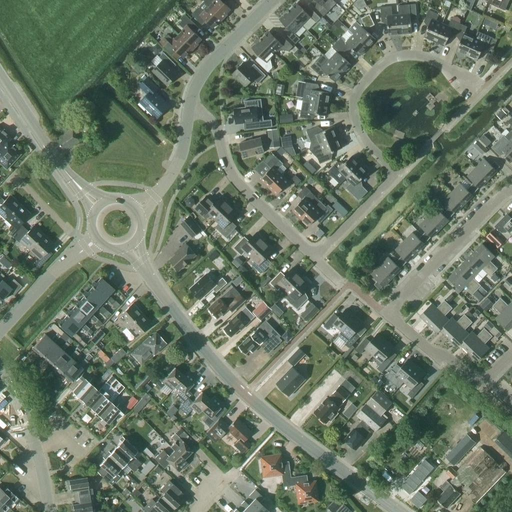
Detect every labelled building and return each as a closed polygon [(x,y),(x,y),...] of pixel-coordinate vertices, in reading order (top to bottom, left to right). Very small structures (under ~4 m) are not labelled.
[(206,0),(204,2),(210,7),(222,19),(231,10),(222,2),(223,0),(206,0)] [(316,0),(318,1),(314,6),(324,16),(328,11),(332,7),(337,3),(333,0),(316,0)] [(357,0),(354,4),(359,9),(367,6),(364,0),(357,0)] [(489,0),(489,2),(488,3),(505,11),(510,0),(489,0)] [(222,19),(210,7),(204,2),(199,7),(192,15),(201,24),(205,19),(214,28),(222,19)] [(289,12),(303,26),(311,18),(316,23),(321,18),(311,9),(307,13),(297,4),(289,12)] [(416,5),(409,5),(398,6),(399,15),(401,35),(412,34),(411,20),(417,19),(416,5)] [(389,36),(401,35),(399,15),(392,16),(391,7),(381,8),(382,22),(388,22),(389,36)] [(435,42),(442,24),(436,21),(439,15),(429,10),(424,22),(430,24),(424,37),(435,42)] [(295,34),(303,26),(289,12),(281,20),(290,30),(286,34),(296,44),(301,39),(295,34)] [(179,35),(193,49),(202,40),(192,30),(197,26),(185,15),(181,19),(182,21),(179,24),(184,29),(179,35)] [(362,19),(361,17),(353,25),(358,30),(354,35),(368,48),(376,40),(368,32),(369,27),(374,25),(370,15),(362,19)] [(491,21),(486,18),(483,24),(489,26),(491,21)] [(442,24),(435,42),(445,46),(451,34),(456,36),(461,25),(456,22),(451,20),(448,26),(442,24)] [(467,56),(475,38),(464,34),(467,27),(461,25),(456,36),(462,39),(456,51),(467,56)] [(269,32),(261,40),(275,54),(280,50),(289,51),(293,47),(283,37),(279,42),(269,32)] [(475,38),(467,56),(477,61),(483,48),(489,50),(494,39),(484,34),(478,32),(475,38)] [(193,49),(179,35),(173,40),(168,35),(161,43),(171,52),(178,59),(182,55),(185,58),(193,49)] [(368,48),(354,35),(346,43),(341,38),(336,43),(345,51),(350,47),(360,57),(368,48)] [(270,59),(275,54),(261,40),(253,49),(262,58),(258,63),(268,73),(273,68),(270,59)] [(345,51),(336,43),(332,47),(337,52),(329,60),(344,74),(351,66),(341,56),(345,51)] [(294,54),(298,59),(303,54),(298,50),(294,54)] [(153,71),(168,85),(178,75),(163,61),(167,57),(164,53),(159,57),(163,61),(153,71)] [(344,74),(329,60),(323,54),(318,59),(311,67),(321,77),(325,73),(336,82),(344,74)] [(304,65),(300,60),(295,65),(300,69),(304,65)] [(244,63),(233,74),(246,86),(253,79),(258,84),(266,76),(254,64),(250,69),(244,63)] [(148,108),(158,118),(169,107),(154,93),(158,88),(148,78),(139,86),(148,95),(140,103),(147,110),(148,108)] [(303,100),(310,101),(329,105),(331,93),(317,91),(318,85),(306,83),(305,89),(303,100)] [(246,108),(235,109),(237,125),(244,124),(245,130),(262,128),(272,127),(272,120),(264,121),(263,112),(258,113),(256,100),(245,101),(246,108)] [(329,105),(310,101),(303,100),(302,107),(300,118),(312,120),(313,114),(327,116),(329,105)] [(503,110),(497,115),(502,120),(507,114),(503,110)] [(280,115),(281,123),(293,122),(293,114),(280,115)] [(62,150),(66,147),(68,149),(81,140),(72,127),(59,136),(60,138),(56,141),(62,150)] [(311,141),(310,149),(338,138),(334,127),(320,133),(318,127),(307,132),(311,141)] [(0,149),(7,142),(11,139),(0,128),(0,149)] [(278,129),(268,131),(269,142),(280,140),(278,129)] [(506,129),(502,134),(503,135),(505,137),(511,143),(511,130),(510,133),(506,129)] [(483,135),(479,138),(487,146),(490,143),(483,135)] [(281,138),(283,147),(292,146),(290,136),(281,138)] [(511,159),(511,143),(505,137),(503,136),(491,148),(500,156),(504,152),(511,159)] [(240,143),(244,158),(265,153),(261,138),(240,143)] [(310,149),(318,158),(320,164),(332,160),(329,154),(342,148),(338,138),(310,149)] [(488,150),(478,140),(473,146),(482,155),(488,150)] [(0,149),(0,163),(6,169),(20,154),(7,142),(0,149)] [(261,180),(269,187),(281,174),(277,170),(283,164),(275,156),(273,154),(263,161),(267,164),(271,169),(261,180)] [(329,171),(333,175),(341,183),(346,178),(360,164),(352,156),(342,166),(338,162),(329,171)] [(484,159),(476,168),(488,180),(497,171),(496,170),(500,167),(494,162),(491,165),(484,159)] [(368,172),(360,164),(346,178),(351,183),(346,188),(354,196),(359,201),(368,192),(363,187),(358,183),(368,172)] [(488,180),(476,168),(467,177),(473,183),(470,186),(476,192),(479,188),(480,189),(488,180)] [(289,182),(281,174),(269,187),(277,195),(289,182)] [(291,181),(297,186),(302,181),(296,176),(291,181)] [(460,184),(452,192),(464,205),(473,196),(472,195),(476,192),(470,186),(467,190),(460,184)] [(303,200),(293,210),(301,218),(318,200),(310,192),(311,192),(306,187),(298,195),(303,200)] [(464,205),(452,192),(443,201),(450,208),(446,211),(452,216),(455,213),(456,213),(464,205)] [(0,213),(6,219),(20,204),(10,195),(5,201),(1,197),(0,197),(0,213)] [(207,196),(196,208),(203,215),(207,219),(209,218),(212,216),(216,220),(231,204),(222,196),(214,203),(207,196)] [(318,200),(301,218),(309,226),(316,219),(320,223),(324,220),(333,210),(328,205),(326,207),(318,200)] [(15,238),(24,228),(20,224),(30,214),(20,204),(6,219),(16,228),(10,234),(15,238)] [(231,204),(216,220),(220,224),(216,228),(220,232),(226,238),(235,229),(237,227),(231,221),(239,213),(231,204)] [(343,207),(339,212),(344,216),(348,212),(343,207)] [(437,208),(428,217),(440,229),(449,220),(448,220),(452,216),(446,211),(443,214),(437,208)] [(201,231),(189,217),(181,224),(193,238),(201,231)] [(432,238),(440,229),(428,217),(419,226),(426,232),(422,235),(428,241),(431,237),(432,238)] [(504,217),(494,227),(499,232),(500,231),(502,232),(506,232),(508,230),(511,234),(511,218),(509,222),(504,217)] [(30,250),(44,235),(34,225),(28,231),(24,228),(15,238),(19,242),(20,241),(30,250)] [(235,229),(226,238),(230,241),(239,232),(235,229)] [(321,229),(316,233),(321,238),(325,233),(321,229)] [(245,252),(251,257),(266,241),(257,233),(249,241),(245,237),(234,248),(242,256),(245,252)] [(413,233),(404,241),(416,254),(425,245),(424,244),(428,241),(422,235),(419,239),(413,233)] [(39,259),(38,260),(34,264),(39,268),(52,254),(48,250),(54,244),(44,235),(30,250),(39,259)] [(266,241),(251,257),(255,261),(251,265),(261,274),(272,263),(266,258),(274,249),(266,241)] [(408,263),(416,254),(404,241),(395,250),(402,257),(398,260),(404,265),(407,262),(408,263)] [(186,243),(180,249),(181,250),(170,260),(180,270),(197,255),(186,243)] [(482,244),(474,253),(494,273),(498,269),(490,261),(495,256),(482,244)] [(465,261),(478,274),(482,269),(490,277),(494,273),(474,253),(465,261)] [(389,257),(380,266),(393,278),(401,269),(400,269),(404,265),(398,260),(395,263),(389,257)] [(4,266),(8,269),(12,264),(8,261),(4,266)] [(465,261),(457,270),(477,290),(481,286),(473,278),(478,274),(465,261)] [(380,266),(371,275),(378,281),(374,285),(380,290),(383,286),(384,287),(393,278),(380,266)] [(282,287),(287,292),(302,276),(293,268),(285,276),(281,272),(270,283),(278,291),(282,287)] [(457,270),(448,279),(461,291),(465,286),(473,294),(477,290),(457,270)] [(196,285),(191,289),(200,299),(213,288),(217,293),(227,283),(223,278),(216,284),(207,274),(203,278),(199,278),(196,280),(196,285)] [(31,281),(25,276),(22,279),(28,285),(31,281)] [(287,292),(283,296),(287,300),(292,304),(297,310),(308,299),(302,293),(311,285),(302,276),(287,292)] [(94,282),(92,285),(93,286),(92,287),(106,299),(112,304),(117,309),(120,305),(116,301),(109,295),(115,289),(101,277),(101,278),(102,279),(97,285),(94,282)] [(2,280),(0,281),(0,302),(9,292),(13,296),(22,286),(14,279),(8,285),(2,280)] [(375,287),(368,281),(365,284),(372,291),(375,287)] [(227,309),(229,308),(232,312),(246,300),(233,286),(227,291),(207,310),(215,320),(227,309)] [(481,286),(478,289),(484,295),(487,292),(481,286)] [(86,291),(83,294),(85,296),(84,296),(97,308),(98,308),(104,314),(108,317),(111,314),(107,311),(101,305),(106,299),(92,287),(92,288),(93,289),(89,294),(86,291)] [(77,301),(75,304),(76,305),(89,318),(89,317),(95,323),(99,327),(102,324),(92,314),(97,308),(84,296),(84,297),(85,298),(80,303),(77,301)] [(487,311),(494,304),(488,298),(481,306),(487,311)] [(511,302),(508,306),(501,298),(497,302),(511,317),(511,302)] [(428,325),(449,304),(445,300),(437,308),(432,303),(420,316),(428,325)] [(272,310),(264,301),(252,312),(260,321),(272,310)] [(511,327),(511,317),(497,302),(493,306),(501,314),(496,319),(508,331),(511,327)] [(126,327),(142,314),(133,303),(117,317),(126,327)] [(313,303),(302,313),(309,319),(319,309),(313,303)] [(450,321),(449,320),(445,316),(453,308),(449,304),(428,325),(437,333),(440,330),(450,321)] [(69,310),(66,313),(68,314),(67,315),(80,327),(81,327),(87,332),(90,335),(93,332),(90,329),(83,323),(89,318),(76,305),(75,306),(76,307),(72,312),(69,310)] [(255,316),(246,307),(229,324),(230,325),(223,332),(229,338),(237,330),(239,331),(255,316)] [(334,324),(342,331),(354,317),(346,310),(337,320),(332,316),(324,326),(328,330),(334,324)] [(142,314),(126,327),(136,338),(151,324),(142,314)] [(449,339),(469,319),(465,314),(457,322),(452,317),(449,320),(450,321),(440,330),(449,339)] [(80,327),(67,315),(66,315),(68,317),(63,322),(61,319),(57,323),(59,324),(58,324),(71,337),(72,336),(78,342),(84,347),(88,343),(81,338),(75,332),(80,327)] [(359,337),(355,333),(362,324),(354,317),(342,331),(338,336),(346,342),(345,344),(350,348),(359,337)] [(470,335),(469,334),(465,330),(473,322),(469,319),(449,339),(457,347),(460,345),(470,335)] [(255,349),(260,344),(269,353),(282,340),(279,338),(281,336),(265,320),(237,348),(243,355),(248,351),(250,353),(253,350),(255,349)] [(485,326),(490,330),(494,326),(489,321),(485,326)] [(54,323),(51,327),(61,337),(64,333),(54,323)] [(494,327),(490,331),(498,338),(502,334),(494,327)] [(469,353),(489,333),(484,328),(477,336),(472,332),(469,334),(470,335),(460,345),(469,353)] [(105,334),(100,329),(90,340),(95,345),(105,334)] [(285,335),(285,338),(288,342),(294,336),(289,331),(285,335)] [(64,333),(61,337),(66,342),(70,345),(73,341),(64,333)] [(152,354),(153,355),(166,343),(164,342),(165,341),(162,339),(161,339),(156,333),(150,338),(149,336),(142,343),(143,343),(131,353),(141,364),(152,354)] [(469,353),(477,361),(490,349),(485,344),(493,336),(489,333),(469,353)] [(45,334),(32,349),(41,357),(42,356),(43,356),(55,343),(60,337),(57,334),(51,340),(45,334)] [(365,348),(374,355),(386,341),(377,334),(371,342),(366,338),(356,350),(361,354),(365,348)] [(392,360),(388,356),(394,348),(386,341),(374,355),(377,358),(378,363),(380,365),(377,369),(382,373),(392,360)] [(52,365),(64,351),(70,345),(66,342),(61,348),(55,343),(43,356),(43,357),(45,356),(49,360),(47,362),(50,365),(52,364),(52,365)] [(126,353),(121,348),(110,358),(115,363),(126,353)] [(306,354),(299,348),(287,360),(294,366),(306,354)] [(61,372),(62,373),(74,360),(73,360),(79,353),(76,350),(70,357),(64,351),(52,365),(53,365),(54,364),(59,368),(56,371),(60,374),(61,372)] [(74,360),(62,373),(63,372),(68,377),(66,379),(69,382),(70,381),(72,382),(84,369),(83,368),(88,362),(92,357),(89,354),(85,359),(79,365),(74,360)] [(404,381),(416,367),(408,360),(399,370),(395,366),(386,376),(397,386),(398,386),(399,387),(404,381)] [(289,396),(306,379),(293,367),(277,384),(289,396)] [(416,367),(404,381),(413,388),(407,394),(412,398),(421,388),(416,384),(425,374),(416,367)] [(171,390),(175,386),(184,376),(175,368),(166,377),(161,373),(152,382),(161,390),(165,385),(171,390)] [(80,401),(94,386),(89,381),(92,378),(84,372),(77,380),(80,383),(73,391),(79,397),(77,399),(80,401)] [(188,398),(192,394),(188,390),(197,380),(187,372),(184,376),(175,386),(181,391),(175,397),(183,404),(188,398)] [(150,378),(145,374),(133,388),(138,392),(150,378)] [(94,386),(80,401),(83,404),(85,402),(90,407),(115,380),(111,376),(99,390),(94,386)] [(115,380),(90,407),(97,413),(95,415),(98,418),(112,402),(111,401),(124,387),(115,380)] [(147,384),(143,388),(147,392),(151,388),(147,384)] [(338,407),(349,395),(339,386),(333,393),(333,394),(329,399),(327,398),(314,413),(326,423),(329,420),(331,421),(337,413),(336,412),(340,409),(338,407)] [(147,403),(151,398),(142,389),(137,394),(147,403)] [(356,449),(365,438),(364,438),(370,431),(368,429),(370,426),(376,432),(386,420),(381,416),(393,402),(378,390),(357,415),(363,420),(345,440),(356,449)] [(198,414),(202,410),(211,400),(210,400),(202,392),(193,402),(188,398),(183,404),(179,408),(187,415),(192,409),(198,414)] [(202,410),(207,415),(202,421),(210,428),(219,418),(214,414),(223,404),(214,396),(210,400),(211,400),(202,410)] [(129,410),(133,406),(128,401),(124,406),(129,410)] [(112,402),(98,418),(101,420),(103,418),(109,424),(116,416),(119,419),(127,410),(119,403),(117,406),(112,402)] [(228,427),(219,418),(210,428),(206,433),(215,441),(227,429),(228,427)] [(243,453),(251,444),(245,439),(252,433),(237,418),(228,427),(227,429),(239,441),(235,445),(243,453)] [(170,447),(174,450),(184,460),(192,451),(183,442),(189,436),(180,428),(172,436),(176,441),(170,447)] [(467,434),(450,452),(459,461),(476,443),(467,434)] [(115,448),(137,468),(141,463),(133,456),(137,451),(122,437),(120,440),(121,441),(115,448)] [(447,508),(463,492),(475,504),(506,472),(480,447),(456,473),(451,468),(446,474),(452,479),(450,481),(449,480),(440,489),(443,492),(437,499),(447,508)] [(109,452),(106,455),(121,469),(125,464),(133,472),(137,468),(115,448),(110,453),(109,452)] [(174,450),(169,456),(163,450),(154,459),(164,468),(169,463),(179,472),(188,463),(184,460),(174,450)] [(116,474),(121,469),(106,455),(104,457),(105,459),(99,465),(102,467),(97,472),(111,485),(119,476),(116,474)] [(284,486),(290,478),(289,465),(282,466),(281,455),(261,457),(263,477),(282,475),(284,486)] [(410,494),(434,467),(425,459),(401,486),(410,494)] [(157,466),(154,471),(158,475),(162,470),(157,466)] [(290,478),(284,486),(295,485),(298,504),(318,502),(315,482),(304,483),(303,476),(290,478)] [(73,492),(75,498),(93,495),(92,483),(88,484),(87,477),(66,481),(67,484),(69,484),(70,492),(73,492)] [(163,492),(159,496),(175,511),(177,508),(176,506),(181,500),(179,498),(183,494),(169,481),(161,489),(163,492)] [(0,499),(9,508),(14,503),(17,505),(21,501),(7,488),(3,492),(0,488),(0,499)] [(121,493),(126,498),(131,493),(126,488),(121,493)] [(421,488),(413,497),(422,505),(430,496),(421,488)] [(136,489),(131,494),(135,499),(140,493),(136,489)] [(253,500),(248,505),(247,507),(252,511),(266,511),(268,510),(259,502),(263,498),(254,490),(249,496),(253,500)] [(72,511),(95,511),(93,495),(75,498),(75,503),(72,504),(74,511),(72,511)] [(173,511),(175,511),(159,496),(154,501),(152,499),(144,507),(149,511),(173,511)] [(337,498),(327,508),(331,511),(334,511),(343,503),(337,498)] [(10,511),(12,511),(9,508),(0,499),(0,511),(5,511),(6,511),(5,511),(10,511)] [(245,508),(241,511),(252,511),(247,507),(248,505),(244,501),(241,504),(245,508)]
